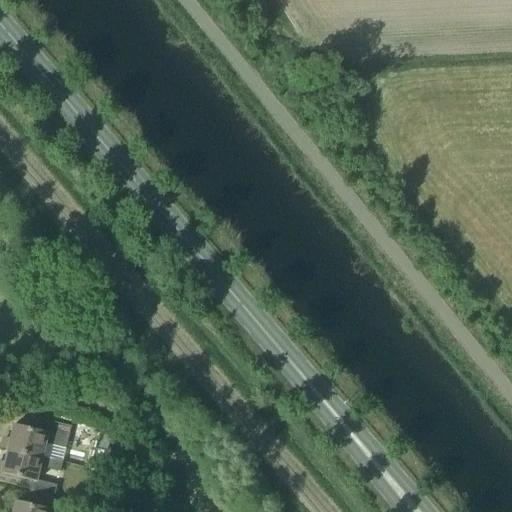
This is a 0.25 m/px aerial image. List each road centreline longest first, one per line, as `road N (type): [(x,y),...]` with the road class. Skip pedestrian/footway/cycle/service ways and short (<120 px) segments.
road 1 (primary): [(415,511),(0,29)]
road 2 (unclassified): [(183,0),(511,395)]
